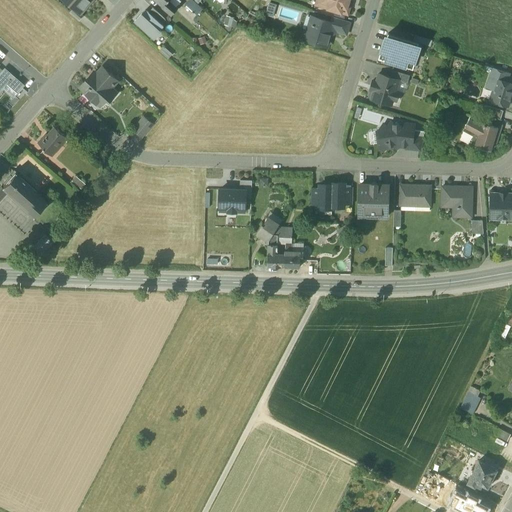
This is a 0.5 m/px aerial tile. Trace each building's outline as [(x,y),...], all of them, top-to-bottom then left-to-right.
[(92,0),(61,0),(68,6),(69,4),(73,8),(80,14),(81,14),(92,0)] [(168,0),(154,0),(170,13),(175,7),(168,1),(168,0)] [(190,0),(186,5),(198,15),(203,10),(191,0),(190,0)] [(318,0),(317,5),(348,15),(351,0),(318,0)] [(277,5),(269,3),(265,15),(273,17),(277,5)] [(80,14),(73,8),(69,13),(79,22),(84,16),(81,14),(80,14)] [(165,20),(152,8),(148,13),(161,25),(165,20)] [(148,13),(147,11),(143,15),(141,14),(135,21),(154,38),(161,31),(159,30),(163,26),(161,25),(148,13)] [(235,19),(227,17),(225,28),(232,30),(232,27),(236,28),(237,23),(234,22),(235,19)] [(331,22),(316,18),(314,24),(310,23),(306,36),(316,39),(315,43),(327,47),(331,35),(337,31),(346,34),(350,22),(333,17),(331,22)] [(416,52),(419,43),(413,41),(388,34),(386,43),(384,42),(381,53),(385,54),(383,61),(408,69),(410,62),(415,63),(418,52),(416,52)] [(415,36),(413,41),(419,43),(431,47),(432,41),(415,36)] [(207,43),(205,37),(198,40),(200,46),(207,43)] [(170,53),(163,46),(159,51),(166,58),(170,53)] [(102,67),(94,75),(92,74),(91,75),(93,76),(87,82),(85,81),(79,87),(86,93),(85,94),(96,105),(104,97),(109,101),(115,94),(110,90),(118,81),(102,67)] [(510,73),(493,68),(489,81),(495,83),(496,79),(507,82),(510,73)] [(0,73),(0,91),(6,85),(17,94),(22,87),(24,85),(6,70),(5,72),(3,70),(0,73)] [(410,76),(392,70),(390,78),(399,80),(399,81),(408,84),(410,76)] [(390,78),(378,74),(376,81),(373,80),(371,86),(374,87),(371,99),(387,104),(388,100),(396,102),(399,92),(396,91),(399,81),(399,80),(390,78)] [(511,83),(507,82),(496,79),(495,83),(490,101),(500,104),(501,106),(505,107),(508,106),(511,92),(511,83)] [(17,94),(14,96),(19,100),(26,91),(22,87),(17,94)] [(132,104),(141,113),(147,107),(137,98),(132,104)] [(503,111),(486,106),(485,110),(500,119),(503,111)] [(154,125),(143,116),(132,130),(142,138),(154,125)] [(486,123),(485,124),(483,123),(471,116),(465,127),(478,134),(475,145),(494,151),(501,128),(492,126),(492,124),(491,123),(491,122),(489,121),(488,121),(487,122),(486,123)] [(391,123),(388,127),(384,124),(379,131),(377,131),(379,149),(381,149),(384,151),(386,148),(388,148),(389,146),(395,145),(395,147),(397,149),(399,147),(399,146),(406,146),(406,140),(410,137),(413,137),(414,125),(402,124),(397,127),(391,123)] [(66,138),(54,127),(45,138),(44,136),(37,143),(42,147),(42,148),(49,154),(58,144),(60,146),(66,138)] [(413,137),(410,137),(406,140),(406,146),(407,148),(420,149),(423,138),(413,137)] [(48,203),(14,172),(0,188),(0,200),(7,192),(34,218),(48,203)] [(84,184),(75,176),(71,181),(80,189),(84,184)] [(241,180),(240,191),(246,191),(246,198),(251,199),(252,181),(241,180)] [(345,183),(332,183),(332,185),(331,207),(332,207),(344,207),(344,204),(345,188),(345,183)] [(388,185),(377,185),(377,184),(371,184),(371,185),(360,184),(359,216),(388,217),(388,185)] [(332,185),(319,185),(319,189),(319,206),(319,209),(332,209),(332,207),(331,207),(332,185)] [(430,186),(401,185),(400,206),(429,207),(430,186)] [(472,188),(442,187),(441,206),(457,207),(456,217),(471,218),(472,188)] [(319,189),(311,188),(311,205),(319,206),(319,189)] [(353,188),(345,188),(344,204),(352,205),(353,188)] [(240,191),(220,190),(219,208),(228,209),(228,212),(245,213),(246,198),(246,191),(240,191)] [(511,194),(491,194),(490,209),(492,210),(492,216),(505,217),(505,218),(511,218),(511,194)] [(267,218),(263,225),(262,224),(256,233),(268,241),(272,235),(277,228),(278,225),(267,218)] [(482,221),(472,221),(472,234),(483,234),(482,221)] [(293,229),(277,228),(272,235),(278,235),(277,254),(285,254),(285,251),(285,243),(292,243),(293,229)] [(44,235),(33,248),(43,256),(54,243),(44,235)] [(272,235),(268,241),(267,266),(284,267),(285,254),(277,254),(278,235),(272,235)] [(328,239),(322,235),(316,245),(322,248),(328,239)] [(292,243),(285,243),(285,251),(294,251),(294,243),(292,243)] [(294,251),(285,251),(285,254),(284,267),(300,267),(300,261),(303,261),(304,252),(294,251)] [(480,391),(471,387),(468,393),(469,393),(461,408),(473,414),(480,398),(477,397),(480,391)] [(498,428),(495,435),(507,441),(511,434),(498,428)] [(487,465),(479,460),(470,478),(468,483),(480,489),(482,485),(488,488),(492,479),(493,480),(498,469),(488,464),(487,465)]
